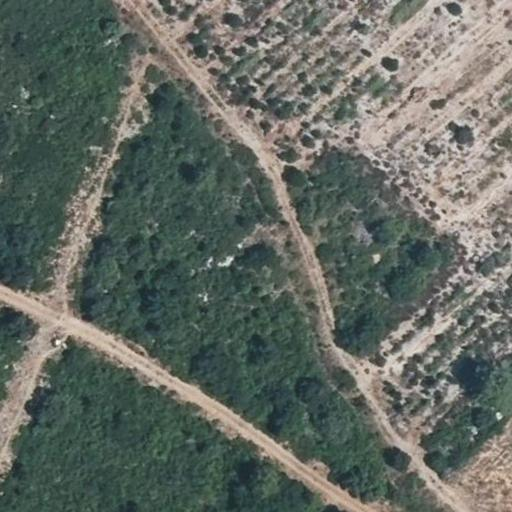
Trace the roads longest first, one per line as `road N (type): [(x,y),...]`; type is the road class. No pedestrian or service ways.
road 1 (track): [(156,20),(267,171),(348,372),(401,446),(463,511)]
road 2 (track): [(0,461),(156,20),(137,0)]
road 3 (track): [(355,511),(139,366),(0,295)]
